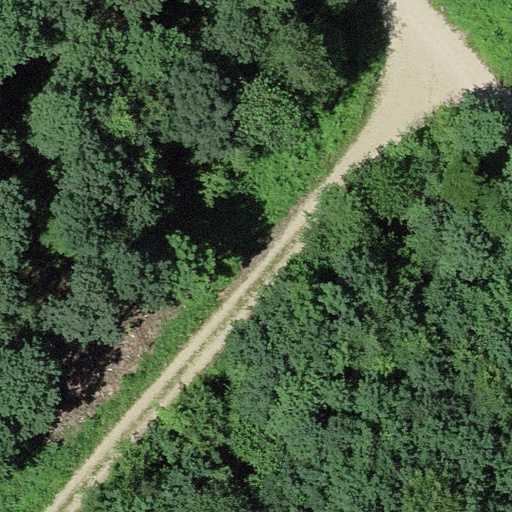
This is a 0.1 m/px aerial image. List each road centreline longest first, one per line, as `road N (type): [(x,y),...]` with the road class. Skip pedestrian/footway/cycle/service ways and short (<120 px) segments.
road 1 (track): [(49,511),(445,37)]
road 2 (track): [(511,119),(413,0)]
